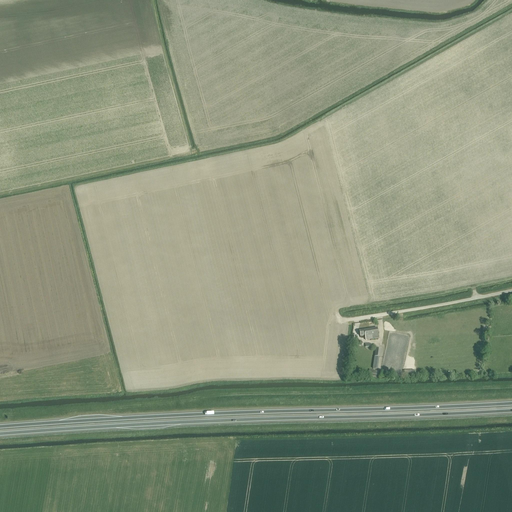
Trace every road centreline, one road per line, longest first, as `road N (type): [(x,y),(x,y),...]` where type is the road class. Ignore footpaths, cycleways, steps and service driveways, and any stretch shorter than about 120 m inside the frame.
road 1 (trunk): [(0,434),(511,410)]
road 2 (trunk): [(511,402),(0,426)]
road 3 (unclassified): [(337,314),(340,320),(511,290)]
